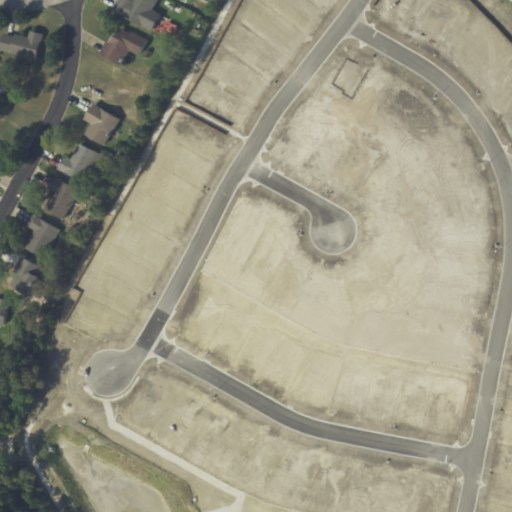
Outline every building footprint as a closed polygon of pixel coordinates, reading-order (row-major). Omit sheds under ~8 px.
[(158,14),(149,31),(111,10),(116,0),(156,0),(151,9),(158,14)] [(128,55),(121,66),(100,54),(107,42),(111,44),(119,28),(130,33),(131,31),(146,40),(138,56),(130,51),(128,55)] [(6,35),(14,37),(14,34),(27,38),(29,31),(42,34),(35,60),(0,50),(0,46),(3,34),(6,35)] [(111,131),(102,146),(84,135),(90,125),(83,120),(93,104),(118,120),(111,131)] [(103,158),(89,183),(83,180),(81,183),(56,169),(63,156),(69,160),(78,144),(103,158)] [(77,192),(60,221),(43,210),(53,193),(46,189),(53,177),(77,192)] [(59,230),(43,259),(24,248),(33,231),(25,227),(32,215),(59,230)] [(56,248),(61,252),(58,257),(53,253),(56,248)] [(15,266),(20,257),(43,270),(27,297),(8,286),(16,273),(12,270),(15,266)] [(0,299),(8,301),(3,327),(0,326),(0,299)]
